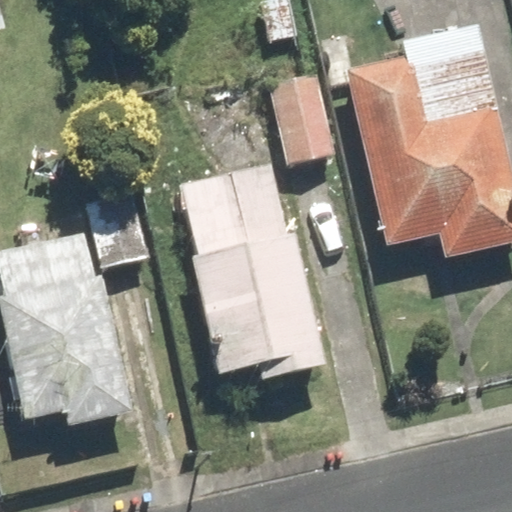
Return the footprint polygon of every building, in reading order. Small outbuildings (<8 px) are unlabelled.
[(292,0),(255,6),(262,53),(300,47),(292,0)] [(511,174),(477,31),(399,50),(403,67),(341,82),(382,255),(437,242),(443,266),(511,249),(511,174)] [(316,81),(264,92),(283,174),(334,162),(316,81)] [(267,170),(176,192),(193,263),(186,264),(216,386),(259,375),(262,388),(325,372),(291,239),(284,240),(267,170)] [(80,237),(0,256),(0,298),(1,304),(0,304),(0,350),(19,432),(61,422),(64,437),(128,422),(99,284),(92,286),(80,237)]
